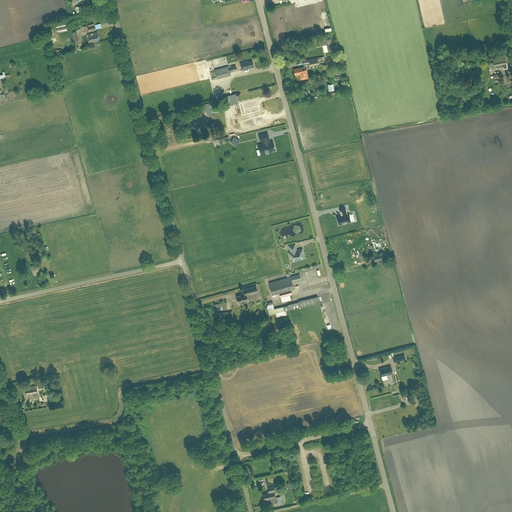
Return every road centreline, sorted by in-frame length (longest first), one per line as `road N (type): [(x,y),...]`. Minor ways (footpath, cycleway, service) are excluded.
road 1 (unclassified): [(370,424),(258,0)]
road 2 (unclassified): [(183,260),(111,0)]
road 3 (unclassified): [(236,456),(183,260)]
road 4 (unclassified): [(0,301),(183,260)]
road 5 (unclassified): [(236,456),(370,424)]
